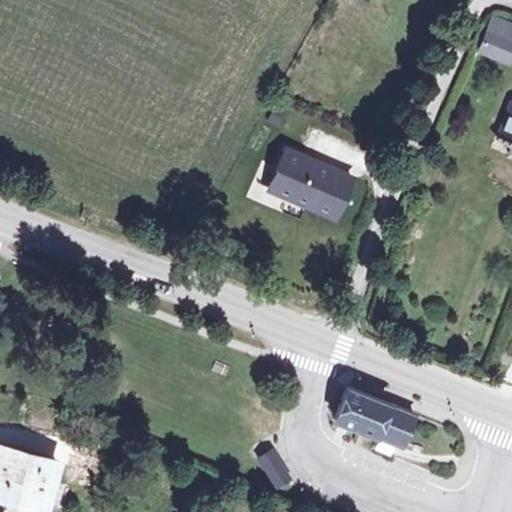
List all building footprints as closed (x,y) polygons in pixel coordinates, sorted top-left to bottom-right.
[(511,53),(511,23),(492,16),(478,52),(508,64),(511,53)] [(495,140),(511,147),(511,146),(511,105),(510,104),(495,140)] [(347,184),(281,156),(264,196),(330,224),(347,184)] [(413,414),(346,387),(333,419),(346,424),(387,442),(400,447),(413,414)] [(55,463),(0,446),(0,494),(42,506),(55,463)] [(270,451),(256,459),(263,470),(276,461),(270,451)] [(276,461),(263,470),(275,487),(287,479),(276,461)]
